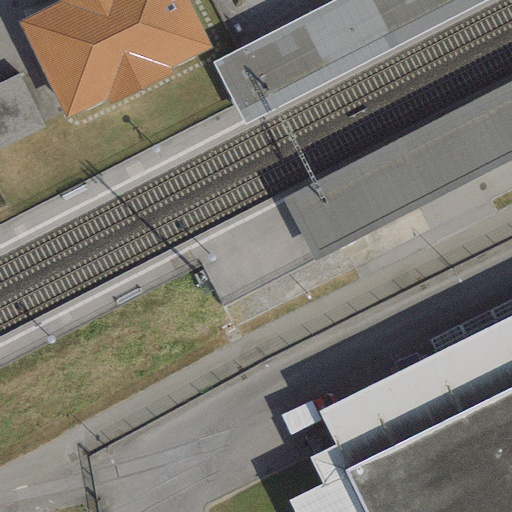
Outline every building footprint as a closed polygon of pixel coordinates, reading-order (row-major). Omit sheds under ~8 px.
[(177,0),(56,0),(14,21),(62,117),(201,48),(177,0)] [(246,131),(498,0),(329,0),(210,62),(233,106),(246,131)] [(413,209),(511,157),(511,74),(186,242),(219,308),(413,209)] [(0,148),(41,128),(16,78),(0,85),(0,148)] [(511,511),(511,385),(279,498),(285,511),(511,511)]
